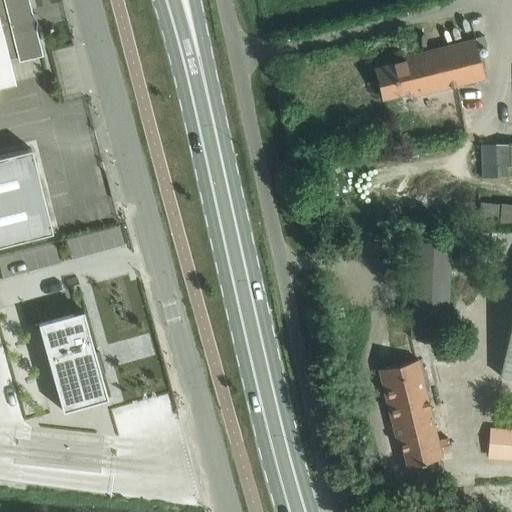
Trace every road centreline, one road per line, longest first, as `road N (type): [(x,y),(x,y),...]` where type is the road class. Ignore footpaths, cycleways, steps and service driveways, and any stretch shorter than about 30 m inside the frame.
road 1 (primary): [(171,0),(300,511)]
road 2 (unclassified): [(333,511),(226,0)]
road 3 (residential): [(225,511),(121,127)]
road 4 (unclassified): [(121,127),(88,0)]
